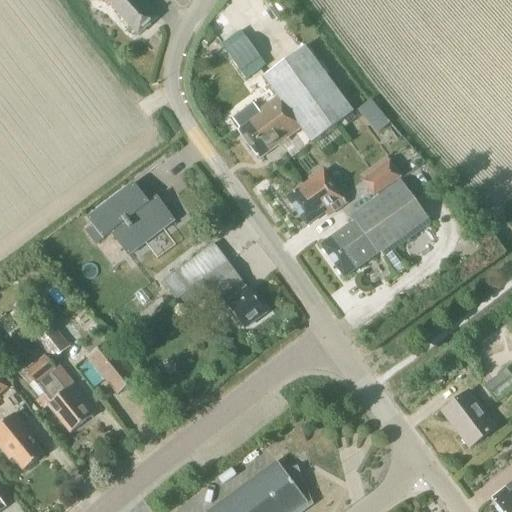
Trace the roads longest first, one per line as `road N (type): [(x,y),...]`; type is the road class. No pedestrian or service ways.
road 1 (unclassified): [(331,333),(179,112),(170,81),(178,38),(202,0)]
road 2 (residential): [(104,511),(331,333)]
road 3 (unclassified): [(423,463),(331,333)]
